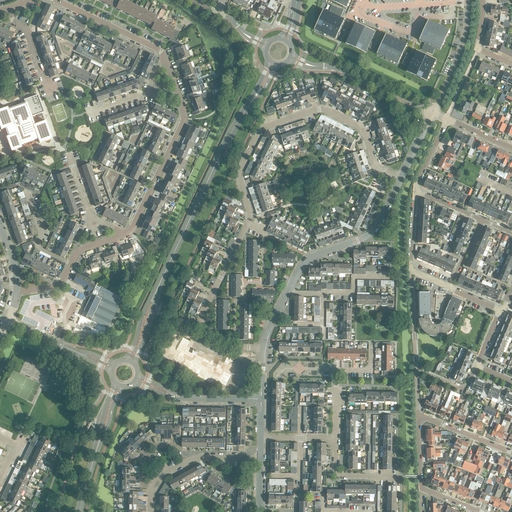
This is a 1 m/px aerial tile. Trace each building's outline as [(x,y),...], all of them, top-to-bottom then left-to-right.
[(113,0),(111,6),(110,7),(115,9),(116,9),(119,0),(113,0)] [(119,0),(116,9),(121,11),(126,1),(123,0),(119,0)] [(242,0),(240,5),(242,6),(247,9),(249,5),(248,4),(250,0),(249,0),(242,0)] [(271,0),(269,4),(264,16),(270,19),(275,9),(271,7),(274,1),(278,2),(278,0),(271,0)] [(121,11),(126,13),(130,3),(126,1),(121,11)] [(258,13),(264,16),(269,4),(266,3),(262,2),(258,13)] [(126,13),(130,16),(135,6),(130,3),(126,13)] [(47,5),(44,10),(52,14),(54,8),(47,5)] [(130,16),(135,18),(140,8),(135,6),(130,16)] [(332,6),(329,13),(325,11),(316,31),(334,39),(343,19),(340,17),(343,11),(338,8),(332,6)] [(135,18),(140,20),(145,10),(140,8),(135,18)] [(44,10),(41,16),(49,19),(52,14),(44,10)] [(140,20),(145,23),(150,13),(145,10),(140,20)] [(145,23),(149,25),(154,14),(150,13),(145,23)] [(149,25),(152,26),(156,19),(157,16),(154,14),(149,25)] [(41,16),(39,21),(46,25),(49,19),(41,16)] [(60,24),(65,27),(69,19),(63,16),(60,24)] [(65,27),(71,29),(74,22),(69,19),(65,27)] [(151,30),(157,32),(161,22),(156,19),(152,26),(151,30)] [(37,24),(36,27),(44,30),(46,25),(39,21),(38,21),(37,23),(37,24)] [(71,29),(76,32),(80,24),(74,22),(71,29)] [(157,32),(162,35),(167,25),(161,22),(157,32)] [(439,49),(448,30),(431,22),(421,41),(425,43),(421,50),(432,55),(435,48),(439,49)] [(490,22),(489,28),(504,32),(504,29),(498,28),(499,24),(490,22)] [(80,24),(76,32),(82,35),(85,27),(80,24)] [(162,35),(166,37),(171,27),(167,25),(162,35)] [(373,37),(374,34),(355,25),(347,43),(366,52),(368,48),(374,51),(379,40),(373,37)] [(170,38),(174,30),(175,28),(171,27),(166,37),(170,38)] [(0,34),(0,36),(5,39),(8,31),(3,29),(0,34)] [(179,32),(174,30),(170,38),(169,40),(174,43),(179,32)] [(8,31),(5,39),(8,40),(7,42),(9,43),(14,34),(8,31)] [(86,44),(87,42),(90,35),(90,33),(88,32),(87,33),(85,32),(81,39),(84,41),(83,43),(86,44)] [(487,34),(486,40),(498,43),(499,41),(495,40),(496,36),(487,34)] [(37,38),(39,44),(47,41),(44,35),(37,38)] [(92,45),(96,37),(95,37),(95,36),(93,35),(92,36),(90,35),(87,42),(86,44),(91,47),(92,45)] [(396,63),(406,44),(388,36),(379,55),(396,63)] [(96,50),(97,47),(101,40),(96,37),(92,45),(95,46),(94,49),(96,50)] [(10,47),(12,53),(21,50),(20,46),(26,44),(25,42),(19,44),(17,39),(11,45),(12,47),(10,47)] [(97,47),(103,50),(107,42),(101,40),(97,47)] [(175,50),(177,55),(186,51),(185,46),(181,47),(178,40),(174,43),(175,46),(171,47),(172,51),(175,50)] [(498,43),(486,40),(485,47),(493,48),(494,45),(498,45),(498,43)] [(39,44),(41,50),(49,47),(47,41),(39,44)] [(116,54),(117,52),(121,44),(115,41),(112,49),(115,51),(114,53),(116,54)] [(107,42),(103,50),(108,53),(112,45),(107,42)] [(117,52),(123,54),(126,47),(121,44),(117,52)] [(41,50),(43,55),(51,52),(49,47),(41,50)] [(123,54),(128,57),(132,49),(126,47),(123,54)] [(11,54),(13,59),(23,56),(23,55),(22,52),(28,50),(27,48),(21,50),(12,53),(11,54)] [(132,49),(128,57),(134,60),(138,52),(132,49)] [(176,61),(177,64),(185,61),(184,59),(190,57),(188,51),(186,51),(177,55),(179,60),(176,61)] [(43,55),(45,61),(53,58),(51,52),(43,55)] [(15,65),(17,64),(25,61),(24,58),(30,55),(29,53),(23,55),(23,56),(13,59),(15,65)] [(408,70),(427,80),(435,62),(416,53),(414,56),(407,53),(402,64),(409,67),(408,70)] [(150,54),(147,60),(154,63),(157,57),(150,54)] [(45,61),(47,67),(55,64),(53,58),(45,61)] [(17,64),(19,70),(27,67),(26,63),(32,61),(31,59),(25,61),(17,64)] [(147,60),(144,65),(152,69),(154,63),(147,60)] [(181,67),(183,72),(192,69),(190,63),(186,64),(185,61),(177,64),(178,68),(181,67)] [(65,72),(71,74),(75,67),(72,66),(73,63),(70,62),(69,64),(65,72)] [(484,77),(485,74),(485,73),(489,65),(483,63),(482,64),(477,62),(475,67),(480,70),(479,71),(483,72),(481,76),(484,77)] [(47,67),(49,72),(57,69),(55,64),(47,67)] [(18,76),(21,75),(29,73),(29,72),(28,69),(34,67),(33,65),(27,67),(19,70),(16,71),(18,76)] [(144,65),(142,70),(149,74),(152,69),(144,65)] [(487,78),(489,79),(494,68),(489,65),(485,73),(485,74),(488,75),(487,78)] [(71,74),(76,77),(80,69),(75,67),(71,74)] [(182,78),(183,81),(194,77),(194,75),(196,74),(194,68),(192,69),(183,72),(182,72),(183,76),(184,75),(185,77),(182,78)] [(497,77),(499,78),(502,72),(499,71),(500,70),(494,68),(489,79),(492,80),(493,77),(496,78),(497,77)] [(57,69),(49,72),(51,78),(59,75),(57,69)] [(76,77),(82,80),(85,72),(80,69),(76,77)] [(21,75),(23,81),(31,78),(30,75),(36,72),(35,70),(29,72),(29,73),(21,75)] [(137,75),(147,80),(148,80),(149,76),(148,76),(149,74),(142,70),(140,73),(138,72),(137,75)] [(91,75),(87,82),(88,83),(90,84),(91,84),(93,85),(98,75),(94,73),(95,72),(93,71),(91,75)] [(82,80),(87,82),(91,75),(85,72),(82,80)] [(506,86),(507,83),(511,75),(505,72),(505,74),(502,72),(499,78),(502,79),(502,81),(505,82),(504,85),(506,86)] [(31,78),(23,81),(20,82),(22,88),(33,84),(32,80),(38,78),(37,76),(31,78)] [(186,84),(187,89),(198,86),(195,77),(194,77),(183,81),(184,85),(186,84)] [(140,85),(138,80),(138,79),(129,83),(132,91),(138,88),(137,86),(140,85)] [(326,96),(329,98),(334,89),(328,86),(329,84),(325,82),(322,88),(326,89),(321,99),(324,100),(326,96)] [(129,83),(124,85),(126,92),(132,91),(129,83)] [(124,85),(118,87),(121,94),(126,92),(124,85)] [(186,96),(187,99),(200,95),(201,94),(200,91),(198,86),(187,89),(189,94),(186,96)] [(118,87),(112,89),(115,96),(121,94),(118,87)] [(313,87),(307,90),(311,104),(314,103),(313,98),(316,97),(314,88),(313,87)] [(112,89),(107,91),(109,98),(115,96),(112,89)] [(331,104),(333,105),(340,92),(334,89),(329,98),(333,100),(331,104)] [(98,102),(104,100),(101,92),(100,90),(94,92),(98,102)] [(307,90),(300,92),(303,101),(307,100),(308,104),(311,104),(307,90)] [(107,91),(101,92),(104,100),(109,98),(107,91)] [(286,94),(287,96),(290,105),(294,104),(295,109),(298,108),(294,94),(293,92),(286,94)] [(300,92),(294,94),(298,108),(301,107),(300,102),(303,101),(300,92)] [(338,102),(342,104),(346,95),(340,92),(333,105),(336,107),(338,102)] [(8,107),(0,109),(0,127),(1,130),(6,128),(9,136),(6,137),(11,151),(22,148),(21,144),(37,138),(39,143),(52,139),(52,138),(46,121),(43,122),(33,125),(31,118),(37,116),(42,114),(44,113),(38,96),(38,95),(24,100),(25,104),(9,110),(8,107)] [(192,101),(193,106),(203,103),(204,103),(202,97),(200,97),(200,95),(187,99),(188,102),(192,101)] [(343,110),(346,111),(352,98),(346,95),(342,104),(345,106),(343,110)] [(287,96),(281,98),(285,112),(288,111),(287,107),(290,105),(287,96)] [(285,112),(281,98),(274,100),(277,110),(281,109),(282,113),(285,112)] [(350,109),(354,110),(358,101),(352,98),(346,111),(348,113),(350,109)] [(355,116),(358,118),(366,102),(360,99),(358,101),(354,110),(357,112),(355,116)] [(146,110),(148,109),(147,106),(144,107),(144,106),(140,107),(138,101),(136,102),(138,108),(141,116),(147,114),(146,110)] [(459,111),(466,114),(468,109),(471,110),(474,103),(470,101),(468,104),(463,101),(459,111)] [(366,102),(358,118),(361,119),(363,115),(366,116),(368,113),(370,114),(372,113),(375,107),(374,106),(366,102)] [(130,104),(132,110),(133,110),(136,120),(142,118),(141,116),(138,108),(135,109),(132,103),(130,104)] [(203,103),(193,106),(195,112),(192,113),(193,116),(202,113),(201,110),(205,109),(203,103)] [(483,117),(482,117),(483,114),(484,114),(487,108),(478,104),(475,110),(476,111),(475,113),(474,113),(472,117),(481,121),(483,117)] [(125,106),(127,112),(130,120),(131,122),(136,120),(133,110),(132,110),(129,111),(127,105),(125,106)] [(152,113),(157,115),(161,108),(156,105),(152,113)] [(268,112),(269,115),(276,112),(275,110),(274,106),(267,109),(268,112)] [(119,108),(121,114),(124,122),(130,120),(127,112),(123,113),(121,107),(119,108)] [(157,115),(163,118),(167,111),(161,108),(157,115)] [(113,110),(115,116),(116,116),(118,124),(124,122),(121,114),(118,115),(116,109),(113,110)] [(108,112),(110,118),(113,126),(118,124),(116,116),(115,116),(112,117),(110,111),(108,112)] [(167,123),(168,121),(172,113),(167,111),(163,118),(162,120),(167,123)] [(110,118),(106,119),(104,113),(102,114),(104,120),(107,128),(113,126),(110,118)] [(172,113),(168,121),(174,123),(178,116),(172,113)] [(487,126),(490,120),(489,120),(491,116),(487,114),(482,124),(484,125),(483,126),(486,127),(487,126)] [(313,131),(319,134),(324,125),(321,123),(324,116),(321,115),(313,131)] [(500,116),(495,128),(496,128),(495,129),(496,130),(496,131),(498,132),(499,132),(499,131),(500,131),(503,124),(505,119),(500,116)] [(490,120),(487,126),(492,128),(496,119),(492,117),(491,120),(490,120)] [(319,134),(326,137),(330,128),(327,126),(330,119),(327,118),(324,125),(319,134)] [(371,127),(372,129),(385,125),(383,118),(374,121),(375,125),(371,127)] [(503,124),(500,131),(500,132),(500,133),(502,134),(503,133),(504,133),(509,122),(506,121),(505,125),(503,124)] [(189,129),(187,132),(195,136),(198,130),(202,132),(203,128),(196,125),(195,128),(190,126),(190,127),(189,127),(189,128),(189,129)] [(377,131),(378,134),(388,131),(391,130),(389,126),(386,127),(385,125),(372,129),(372,132),(377,131)] [(285,127),(287,134),(290,144),(297,142),(294,132),(290,133),(287,126),(285,127)] [(300,130),(294,132),(297,142),(310,138),(307,127),(300,130)] [(326,137),(332,140),(336,131),(333,129),(330,128),(326,137)] [(158,129),(156,134),(163,138),(166,132),(158,129)] [(332,140),(338,143),(342,134),(339,132),(336,131),(332,140)] [(375,140),(376,142),(390,138),(388,131),(378,134),(379,138),(375,140)] [(189,140),(187,143),(195,147),(196,143),(193,142),(195,136),(187,132),(184,138),(189,140)] [(460,145),(461,143),(464,135),(457,132),(453,142),(460,145)] [(151,139),(153,140),(161,143),(163,138),(156,134),(154,133),(151,139)] [(290,144),(287,134),(281,136),(284,146),(290,144)] [(342,134),(338,143),(344,146),(349,137),(345,135),(342,134)] [(110,135),(108,140),(115,144),(118,138),(110,135)] [(464,143),(469,145),(468,148),(470,149),(472,146),(471,146),(475,139),(467,136),(464,143)] [(267,145),(276,150),(280,144),(277,142),(278,140),(272,137),(271,140),(270,139),(267,145)] [(349,137),(344,146),(350,150),(349,151),(352,153),(356,145),(353,144),(355,140),(349,137)] [(381,144),(383,147),(392,144),(390,138),(376,142),(377,145),(381,144)] [(108,140),(105,146),(113,149),(115,144),(108,140)] [(153,140),(150,145),(158,149),(161,143),(153,140)] [(475,148),(482,151),(485,144),(478,141),(475,148)] [(181,144),(179,150),(187,154),(189,148),(193,150),(195,147),(187,143),(186,146),(181,144)] [(460,145),(458,150),(455,155),(459,156),(464,145),(461,143),(460,145)] [(379,153),(380,156),(394,151),(392,144),(383,147),(384,151),(379,153)] [(485,144),(482,151),(486,153),(484,157),(489,159),(493,152),(491,151),(492,147),(485,144)] [(158,149),(150,145),(148,151),(155,154),(158,149)] [(264,151),(273,156),(276,150),(267,145),(264,151)] [(105,146),(103,151),(110,155),(113,149),(105,146)] [(447,151),(455,155),(458,150),(449,146),(447,151)] [(327,149),(325,153),(326,154),(325,155),(330,158),(331,157),(331,156),(331,157),(333,152),(327,149)] [(147,162),(147,161),(150,154),(143,150),(140,156),(137,154),(134,160),(135,160),(137,161),(145,165),(146,165),(147,162)] [(180,158),(179,161),(186,165),(188,161),(184,160),(187,154),(179,150),(176,156),(180,158)] [(262,155),(261,158),(270,162),(273,156),(264,151),(261,150),(259,154),(262,155)] [(103,151),(100,157),(108,160),(110,161),(113,156),(110,155),(103,151)] [(394,151),(380,156),(381,158),(386,157),(387,161),(389,160),(390,163),(398,161),(394,151)] [(496,158),(502,161),(506,154),(499,151),(498,153),(494,151),(489,162),(487,166),(489,167),(491,163),(492,163),(493,163),(496,158)] [(349,163),(359,159),(357,153),(347,156),(349,163)] [(506,170),(510,172),(511,168),(511,167),(511,161),(511,158),(511,156),(506,154),(502,161),(501,163),(500,165),(503,166),(505,166),(506,166),(507,163),(509,164),(506,170)] [(443,156),(440,162),(452,167),(453,165),(449,163),(450,160),(443,156)] [(108,160),(100,157),(97,162),(105,166),(108,160)] [(255,162),(258,164),(267,168),(270,162),(261,158),(259,161),(252,158),(251,160),(255,162)] [(361,166),(359,159),(349,163),(351,169),(361,166)] [(133,166),(135,167),(142,170),(145,165),(137,161),(135,160),(133,166)] [(174,163),(171,169),(179,173),(182,167),(184,168),(186,165),(179,161),(177,164),(174,163)] [(452,167),(440,162),(438,167),(445,170),(447,167),(451,169),(452,167)] [(351,169),(353,176),(363,172),(362,168),(369,166),(368,163),(361,166),(351,169)] [(82,167),(84,172),(92,170),(90,164),(82,167)] [(258,164),(255,170),(264,175),(267,168),(258,164)] [(14,166),(8,168),(11,176),(17,174),(14,166)] [(24,178),(26,179),(27,177),(31,169),(25,167),(22,174),(25,176),(24,178)] [(135,167),(132,172),(140,176),(142,170),(135,167)] [(8,168),(3,170),(5,178),(11,176),(8,168)] [(27,177),(33,180),(36,172),(31,169),(27,177)] [(173,177),(171,180),(179,183),(180,180),(177,178),(179,173),(171,169),(168,175),(173,177)] [(84,172),(86,178),(94,175),(92,170),(84,172)] [(264,175),(255,170),(252,176),(261,181),(264,175)] [(498,170),(496,174),(503,178),(505,174),(498,170)] [(56,176),(58,181),(66,179),(66,178),(65,175),(71,173),(70,171),(64,173),(56,176)] [(38,182),(42,175),(36,172),(33,180),(31,182),(37,185),(38,182)] [(140,176),(132,172),(130,178),(137,181),(140,176)] [(355,182),(357,182),(360,181),(368,185),(369,180),(367,180),(365,180),(365,179),(363,172),(353,176),(355,182)] [(42,175),(38,182),(44,185),(47,177),(42,175)] [(86,178),(88,184),(96,181),(94,175),(86,178)] [(58,181),(60,187),(68,184),(67,181),(73,179),(72,176),(66,178),(66,179),(58,181)] [(423,187),(428,189),(432,180),(427,178),(423,187)] [(428,189),(434,191),(438,181),(433,179),(432,180),(428,189)] [(165,181),(163,187),(171,191),(173,185),(177,187),(179,183),(171,180),(170,183),(165,181)] [(88,184),(90,190),(98,187),(96,181),(88,184)] [(133,181),(130,187),(138,190),(141,185),(133,181)] [(434,191),(439,193),(443,184),(438,181),(434,191)] [(60,187),(62,193),(70,190),(69,186),(75,184),(74,182),(68,184),(60,187)] [(256,186),(258,193),(268,190),(266,183),(256,186)] [(439,193),(444,196),(448,186),(443,184),(439,193)] [(444,196),(449,198),(453,188),(448,186),(444,196)] [(90,190),(92,195),(100,192),(98,187),(90,190)] [(128,192),(135,196),(136,196),(138,193),(137,192),(138,190),(130,187),(128,192)] [(163,194),(161,197),(169,201),(172,203),(174,199),(168,196),(171,191),(163,187),(160,193),(163,194)] [(62,193),(64,198),(72,196),(72,195),(71,192),(77,190),(76,188),(70,190),(62,193)] [(366,188),(363,194),(373,199),(376,193),(366,188)] [(449,198),(453,200),(458,190),(453,188),(449,198)] [(258,193),(260,199),(270,196),(268,190),(258,193)] [(459,202),(462,195),(463,192),(458,190),(453,200),(459,202)] [(0,193),(2,199),(10,197),(8,191),(0,193)] [(92,195),(94,201),(102,198),(100,192),(92,195)] [(128,192),(125,197),(133,201),(135,196),(128,192)] [(64,198),(66,204),(74,201),(73,198),(79,196),(78,193),(72,195),(72,196),(64,198)] [(363,194),(360,201),(370,205),(373,199),(363,194)] [(220,209),(227,212),(231,205),(234,199),(227,195),(220,209)] [(462,195),(459,202),(464,204),(467,197),(462,195)] [(260,199),(262,206),(272,203),(270,196),(260,199)] [(2,199),(4,205),(12,202),(10,197),(2,199)] [(133,201),(125,197),(123,203),(131,207),(133,203),(132,203),(133,201)] [(156,198),(153,204),(161,208),(163,209),(164,208),(164,206),(164,205),(164,204),(165,204),(165,203),(167,204),(169,201),(161,197),(160,200),(156,198)] [(468,206),(473,208),(477,199),(472,197),(471,198),(468,206)] [(102,198),(94,201),(96,207),(104,204),(102,198)] [(478,211),(481,203),(482,201),(477,198),(477,199),(473,208),(478,211)] [(66,204),(68,210),(76,207),(75,203),(81,201),(80,199),(74,201),(66,204)] [(355,206),(357,207),(367,211),(369,208),(375,211),(377,208),(370,205),(360,201),(358,200),(355,206)] [(4,205),(6,211),(14,208),(12,202),(4,205)] [(272,203),(262,206),(264,213),(274,209),(272,203)] [(478,211),(483,213),(486,205),(481,203),(478,211)] [(163,209),(161,208),(153,204),(150,210),(154,212),(153,215),(160,219),(162,216),(159,215),(160,214),(161,213),(162,212),(163,210),(163,209)] [(483,213),(488,215),(491,206),(487,204),(486,205),(483,213)] [(76,207),(68,210),(70,216),(78,213),(77,209),(83,207),(82,205),(76,207)] [(224,218),(230,221),(234,214),(237,208),(231,205),(227,212),(224,218)] [(493,217),(496,209),(497,207),(492,205),(491,206),(488,215),(493,217)] [(357,207),(354,213),(364,217),(367,211),(357,207)] [(8,214),(8,216),(16,213),(14,208),(6,211),(7,214),(8,214)] [(102,216),(108,218),(112,211),(106,208),(102,216)] [(436,218),(443,221),(448,211),(442,209),(441,213),(436,211),(436,218)] [(493,217),(498,219),(501,212),(496,209),(493,217)] [(108,218),(113,221),(117,213),(112,211),(108,218)] [(453,213),(448,211),(443,221),(442,224),(445,225),(445,224),(448,225),(449,223),(453,213)] [(506,214),(502,221),(508,224),(510,218),(511,218),(511,213),(507,211),(506,214)] [(498,219),(502,221),(506,214),(501,212),(498,219)] [(8,216),(10,222),(18,219),(16,213),(8,216)] [(113,221),(119,224),(123,216),(117,213),(113,221)] [(354,213),(352,219),(361,224),(364,217),(354,213)] [(123,216),(119,224),(125,226),(128,219),(125,217),(126,215),(123,214),(123,216)] [(234,214),(230,221),(227,227),(234,230),(233,232),(236,234),(239,227),(236,225),(241,217),(234,214)] [(144,222),(152,226),(154,227),(156,221),(159,222),(160,219),(153,215),(151,219),(147,216),(144,222)] [(268,227),(275,230),(279,220),(273,217),(268,227)] [(466,218),(463,223),(471,226),(473,221),(466,218)] [(10,222),(12,228),(20,225),(18,219),(10,222)] [(341,221),(340,222),(342,228),(344,227),(352,230),(353,228),(358,230),(361,224),(352,219),(351,219),(348,225),(341,221)] [(275,230),(281,233),(286,223),(279,220),(275,230)] [(340,221),(333,223),(336,233),(340,232),(340,234),(341,234),(343,239),(346,238),(342,228),(340,222),(340,221)] [(72,222),(69,227),(77,231),(79,225),(72,222)] [(152,226),(144,222),(141,228),(146,230),(142,237),(152,242),(154,238),(152,237),(153,234),(149,232),(152,226)] [(287,236),(292,226),(292,225),(286,222),(286,223),(281,233),(287,236)] [(333,223),(327,225),(330,235),(336,233),(333,223)] [(463,223),(461,228),(469,231),(471,226),(463,223)] [(22,230),(20,225),(12,228),(11,228),(12,231),(13,231),(14,233),(22,230)] [(327,225),(320,228),(324,238),(330,235),(327,225)] [(287,236),(293,239),(298,229),(292,226),(287,236)] [(69,227),(67,233),(74,236),(77,231),(69,227)] [(484,227),(482,232),(489,235),(490,236),(493,230),(484,227)] [(324,238),(320,228),(313,230),(317,240),(324,238)] [(461,228),(459,233),(467,236),(469,231),(461,228)] [(293,239),(299,242),(304,233),(298,229),(293,239)] [(14,233),(16,239),(24,236),(22,230),(14,233)] [(482,232),(479,237),(487,240),(489,235),(482,232)] [(67,233),(64,238),(72,242),(74,236),(67,233)] [(304,233),(299,242),(305,245),(310,236),(304,233)] [(459,233),(457,238),(465,241),(467,236),(459,233)] [(24,236),(16,239),(18,245),(26,242),(24,236)] [(202,250),(208,253),(212,246),(215,240),(208,237),(202,250)] [(453,242),(455,243),(462,246),(465,241),(457,238),(455,237),(453,242)] [(479,237),(477,242),(487,246),(489,241),(487,240),(479,237)] [(64,238),(62,244),(69,247),(72,242),(64,238)] [(131,244),(125,246),(129,255),(134,253),(133,250),(137,249),(133,240),(130,241),(131,244)] [(29,250),(28,246),(33,244),(32,241),(22,245),(24,251),(29,250)] [(477,242),(475,247),(483,250),(483,251),(485,252),(487,246),(477,242)] [(455,243),(453,248),(460,251),(462,246),(455,243)] [(62,244),(59,249),(66,253),(67,253),(69,250),(68,249),(69,247),(62,244)] [(119,245),(116,246),(119,255),(122,254),(123,257),(129,255),(125,246),(120,248),(119,245)] [(113,250),(108,252),(111,261),(117,259),(115,256),(119,255),(116,246),(112,247),(113,250)] [(205,259),(212,262),(216,255),(219,249),(212,246),(208,253),(205,259)] [(417,258),(423,260),(429,247),(427,246),(425,249),(421,248),(417,258)] [(423,260),(429,263),(433,253),(429,251),(431,247),(429,247),(423,260)] [(475,247),(473,252),(481,255),(483,251),(483,250),(475,247)] [(460,251),(453,248),(450,253),(458,256),(460,251)] [(66,253),(59,249),(56,255),(64,258),(66,253)] [(429,263),(434,265),(440,252),(438,251),(437,254),(433,253),(429,263)] [(102,252),(98,254),(101,263),(104,261),(105,263),(106,265),(111,263),(111,261),(108,252),(102,254),(102,252)] [(434,265),(440,268),(445,258),(441,256),(442,252),(440,252),(434,265)] [(473,252),(471,257),(481,261),(483,257),(480,256),(481,255),(473,252)] [(102,267),(101,263),(98,254),(94,255),(95,258),(89,260),(90,265),(91,270),(98,267),(99,268),(102,267)] [(22,263),(24,265),(25,264),(27,265),(31,257),(25,255),(21,262),(22,262),(22,263)] [(32,255),(31,257),(27,265),(27,266),(30,267),(32,268),(36,260),(33,258),(34,256),(32,255)] [(216,255),(212,262),(209,268),(216,272),(222,258),(216,255)] [(440,268),(446,270),(452,257),(450,256),(448,259),(445,258),(440,268)] [(452,257),(446,270),(452,273),(456,263),(452,261),(454,257),(452,257)] [(471,257),(469,262),(479,266),(481,261),(471,257)] [(502,264),(504,265),(511,268),(511,267),(511,262),(506,260),(504,259),(502,264)] [(32,268),(38,270),(41,263),(36,260),(32,268)] [(479,266),(469,262),(467,267),(474,270),(476,266),(478,267),(479,266)] [(38,270),(43,273),(47,265),(41,263),(38,270)] [(43,273),(49,275),(52,268),(47,265),(43,273)] [(52,268),(49,275),(54,278),(58,271),(55,269),(57,266),(54,265),(52,268)] [(511,271),(511,268),(504,265),(502,270),(510,273),(510,274),(511,271)] [(500,269),(498,274),(508,278),(510,273),(502,270),(500,269)] [(77,274),(73,281),(75,282),(87,288),(86,290),(84,294),(90,297),(92,293),(96,285),(97,284),(77,274)] [(508,278),(498,274),(495,279),(505,283),(508,278)] [(463,286),(466,278),(466,277),(461,275),(458,284),(463,286)] [(463,286),(468,288),(472,279),(466,277),(466,278),(463,286)] [(183,291),(190,294),(194,287),(197,281),(190,278),(183,291)] [(468,288),(473,290),(476,282),(477,281),(472,279),(468,288)] [(473,290),(478,292),(481,285),(476,282),(473,290)] [(478,292),(483,294),(486,286),(481,283),(481,285),(478,292)] [(75,328),(74,330),(86,332),(105,334),(108,329),(115,316),(121,301),(123,298),(111,292),(100,287),(97,285),(96,285),(92,293),(90,297),(90,298),(88,302),(75,328)] [(483,294),(488,297),(491,288),(486,286),(483,294)] [(187,300),(193,303),(197,296),(200,290),(194,287),(190,294),(187,300)] [(488,297),(493,299),(496,290),(491,288),(488,297)] [(496,290),(493,299),(498,301),(500,296),(502,297),(504,292),(502,291),(501,292),(496,290)] [(431,319),(430,293),(418,293),(419,317),(421,317),(421,319),(419,319),(419,320),(419,321),(419,322),(419,323),(420,324),(420,325),(420,326),(421,327),(421,328),(422,329),(423,330),(423,331),(424,332),(425,333),(426,333),(427,334),(428,335),(429,335),(430,336),(432,336),(433,337),(434,337),(435,337),(437,337),(438,337),(439,337),(440,337),(442,336),(443,336),(444,336),(445,335),(446,334),(447,334),(448,333),(449,332),(450,331),(451,330),(451,329),(452,328),(453,327),(453,326),(451,325),(452,322),(453,323),(462,301),(453,297),(451,301),(450,301),(444,314),(445,315),(442,322),(442,323),(441,323),(441,324),(440,325),(439,325),(438,325),(437,326),(436,326),(436,325),(435,325),(434,325),(433,325),(433,324),(432,324),(432,323),(431,323),(431,322),(431,321),(431,320),(431,319)] [(197,296),(193,303),(191,309),(197,313),(204,299),(197,296)] [(504,325),(503,328),(511,332),(511,331),(511,326),(505,324),(504,326),(504,325)] [(501,332),(501,334),(509,337),(511,332),(503,328),(501,332)] [(498,338),(498,339),(507,342),(509,337),(501,334),(500,335),(498,338)] [(498,339),(496,344),(505,347),(507,342),(498,339)] [(495,347),(494,349),(503,352),(505,347),(496,344),(495,347)] [(462,349),(460,353),(462,354),(471,358),(473,355),(473,353),(464,349),(464,350),(462,349)] [(493,350),(492,354),(501,357),(503,352),(494,349),(493,350)] [(458,358),(460,359),(469,363),(470,361),(471,358),(462,354),(460,353),(458,358)] [(501,357),(492,354),(491,357),(490,359),(495,361),(493,364),(501,367),(502,364),(499,362),(501,357)] [(460,359),(458,364),(467,368),(468,365),(469,363),(460,359)] [(458,364),(456,369),(465,373),(466,371),(467,368),(458,364)] [(456,369),(454,374),(463,378),(464,375),(465,373),(456,369)] [(463,378),(454,374),(452,379),(461,383),(462,381),(463,378)] [(474,390),(477,391),(481,381),(478,380),(476,379),(474,385),(471,384),(468,391),(473,393),(474,390)] [(483,399),(484,398),(487,390),(484,389),(486,383),(484,382),(481,381),(477,391),(482,393),(480,398),(483,399)] [(425,409),(430,411),(437,395),(440,387),(432,383),(429,389),(435,391),(431,402),(427,400),(425,405),(426,406),(425,409)] [(492,400),(493,398),(497,388),(494,386),(492,385),(489,392),(487,390),(484,398),(486,399),(487,398),(492,400)] [(496,403),(499,404),(502,397),(500,396),(502,390),(500,389),(497,388),(493,398),(498,400),(496,403)] [(506,409),(507,406),(511,395),(511,393),(509,393),(507,392),(505,398),(502,397),(499,404),(499,406),(506,409)] [(437,395),(430,411),(432,412),(434,413),(435,413),(436,412),(437,412),(437,410),(439,405),(436,404),(439,396),(437,395)] [(439,414),(444,417),(451,399),(449,398),(445,408),(442,407),(439,414)] [(451,399),(444,417),(449,419),(452,411),(450,410),(454,400),(451,399)] [(466,403),(465,405),(458,422),(463,424),(466,417),(464,416),(469,404),(466,403)] [(453,420),(458,422),(465,405),(462,404),(458,413),(456,413),(453,420)] [(486,405),(483,412),(494,417),(497,410),(486,405)] [(476,416),(471,427),(476,429),(482,415),(480,414),(478,417),(476,416)] [(482,415),(476,429),(481,432),(484,424),(482,423),(485,415),(482,414),(482,415)] [(493,428),(494,428),(491,436),(497,438),(501,426),(495,423),(496,421),(493,420),(490,427),(493,428)] [(152,430),(150,430),(152,436),(159,436),(159,435),(162,435),(162,426),(161,426),(152,425),(152,430)] [(502,440),(502,438),(506,440),(508,434),(502,431),(504,427),(501,426),(497,438),(498,438),(498,439),(500,440),(501,439),(502,440)] [(143,431),(138,435),(145,441),(147,439),(148,440),(152,436),(150,430),(146,434),(143,431)] [(136,433),(132,437),(144,449),(146,447),(143,443),(145,441),(138,435),(136,433)] [(427,442),(429,442),(429,446),(437,446),(437,442),(437,438),(441,438),(443,438),(443,440),(450,439),(454,441),(456,436),(454,435),(451,434),(451,435),(441,435),(426,436),(427,442)] [(32,441),(47,448),(49,443),(52,444),(54,440),(44,436),(42,439),(40,442),(37,440),(33,438),(32,441)] [(132,437),(128,441),(136,450),(138,448),(141,452),(144,449),(132,437)] [(456,452),(459,453),(463,442),(458,439),(455,447),(454,449),(457,451),(456,452)] [(37,449),(45,453),(47,448),(32,441),(31,443),(35,445),(38,447),(37,449)] [(123,446),(135,458),(138,455),(134,452),(136,450),(128,441),(123,446)] [(463,442),(459,453),(461,454),(463,450),(466,452),(469,444),(463,442)] [(135,458),(123,446),(125,448),(121,452),(127,458),(129,457),(133,460),(135,458)] [(462,468),(475,473),(478,466),(480,461),(481,457),(482,455),(484,450),(479,448),(476,455),(478,456),(477,460),(475,465),(465,461),(462,468)] [(34,454),(42,457),(45,453),(37,449),(34,454)] [(32,459),(40,462),(42,457),(34,454),(32,452),(27,450),(26,453),(31,455),(30,455),(33,456),(32,459)] [(490,452),(484,450),(482,455),(481,457),(480,461),(478,466),(481,468),(483,462),(485,459),(487,460),(490,452)] [(440,462),(445,462),(446,462),(447,459),(448,457),(449,453),(445,453),(445,459),(440,459),(440,462)] [(447,459),(446,462),(447,463),(454,465),(456,460),(453,459),(448,457),(447,459)] [(497,472),(500,473),(506,459),(501,457),(497,464),(500,465),(497,472)] [(24,458),(23,460),(38,467),(40,469),(43,464),(40,462),(32,459),(31,461),(28,459),(28,460),(24,458)] [(506,459),(500,473),(503,474),(505,468),(508,468),(511,461),(506,459)] [(34,472),(35,472),(38,467),(23,460),(21,462),(26,464),(25,465),(28,466),(27,468),(34,472)] [(444,470),(447,463),(446,462),(445,462),(440,462),(434,462),(434,468),(440,468),(441,468),(441,472),(443,472),(444,470)] [(201,464),(195,467),(201,476),(202,476),(201,474),(205,472),(206,471),(208,473),(210,470),(206,468),(204,469),(201,464)] [(122,468),(122,474),(131,475),(131,471),(132,471),(133,465),(126,465),(126,468),(122,468)] [(31,475),(32,476),(34,472),(27,468),(25,467),(22,472),(30,476),(31,475)] [(195,467),(190,470),(195,478),(198,476),(199,477),(201,476),(195,467)] [(20,477),(29,482),(32,476),(31,475),(30,476),(22,472),(20,471),(15,469),(14,471),(18,473),(21,475),(20,477)] [(190,470),(185,473),(190,482),(192,481),(191,480),(195,478),(190,470)] [(442,475),(441,478),(438,486),(439,486),(440,487),(442,488),(443,488),(446,480),(447,478),(444,477),(446,471),(444,470),(443,472),(442,475)] [(437,486),(438,486),(441,478),(442,475),(436,472),(436,471),(434,471),(434,476),(431,475),(429,481),(432,483),(431,483),(434,484),(434,485),(436,486),(437,486)] [(453,477),(451,482),(448,490),(449,490),(449,491),(451,492),(452,492),(453,492),(456,484),(453,483),(455,478),(457,472),(455,472),(454,474),(453,477)] [(185,473),(180,476),(184,484),(188,482),(188,483),(190,482),(185,473)] [(210,486),(211,487),(217,477),(211,474),(207,482),(211,484),(210,486)] [(10,478),(15,481),(28,487),(30,482),(29,482),(20,477),(19,479),(16,478),(11,476),(10,478)] [(180,476),(174,479),(180,488),(181,487),(180,486),(184,484),(180,476)] [(443,488),(448,490),(451,482),(453,477),(451,477),(450,476),(448,481),(446,480),(443,488)] [(214,486),(217,488),(222,481),(217,477),(211,487),(213,487),(214,486)] [(15,487),(23,491),(25,492),(28,487),(15,481),(10,478),(9,481),(14,483),(13,483),(16,485),(15,487)] [(457,494),(462,496),(465,488),(463,487),(466,479),(464,478),(462,481),(460,486),(457,494)] [(180,488),(174,479),(169,482),(170,484),(167,489),(169,490),(171,486),(173,490),(177,488),(178,489),(180,488)] [(453,492),(457,494),(460,486),(462,481),(460,480),(458,485),(456,484),(453,492)] [(220,492),(222,493),(227,484),(222,481),(217,488),(221,490),(220,492)] [(468,489),(465,488),(462,496),(467,498),(473,482),(471,481),(468,489)] [(473,482),(467,498),(472,500),(475,492),(473,491),(476,484),(473,482)] [(227,484),(222,493),(223,494),(224,492),(228,495),(232,487),(227,484)] [(234,495),(234,497),(246,498),(246,491),(245,491),(234,484),(232,487),(237,490),(237,491),(237,495),(234,495)] [(479,500),(484,502),(490,486),(488,485),(485,494),(482,493),(479,500)] [(484,502),(489,504),(492,496),(489,495),(492,487),(490,486),(484,502)] [(15,487),(13,492),(21,496),(23,491),(15,487)] [(10,490),(6,488),(5,490),(9,493),(12,494),(11,497),(18,500),(21,501),(23,497),(21,496),(13,492),(10,490)] [(489,504),(494,506),(500,490),(498,489),(494,497),(492,496),(489,504)] [(510,494),(503,510),(508,511),(511,504),(509,503),(511,495),(511,489),(510,494)] [(494,506),(498,508),(501,500),(499,499),(502,491),(500,490),(494,506)] [(160,497),(160,503),(171,503),(171,501),(169,501),(169,497),(165,497),(168,493),(166,491),(163,497),(160,497)] [(498,508),(503,510),(510,494),(508,493),(504,501),(501,500),(498,508)] [(18,500),(11,497),(10,499),(7,497),(6,498),(2,496),(1,498),(11,503),(15,505),(16,505),(18,500)]
